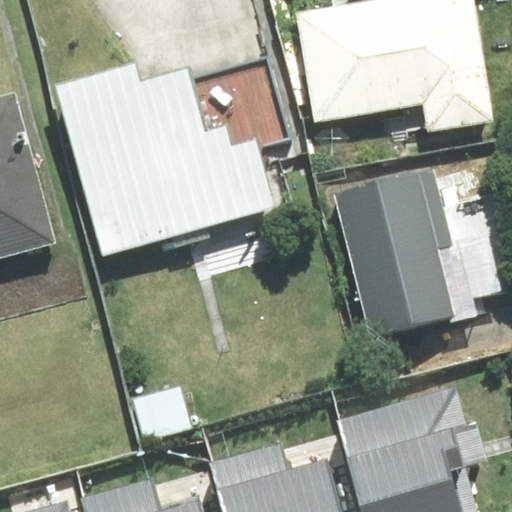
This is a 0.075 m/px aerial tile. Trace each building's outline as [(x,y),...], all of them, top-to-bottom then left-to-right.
[(444,140),(511,127),(511,123),(489,0),(391,0),(307,15),(327,126),(438,106),(444,140)] [(152,59),(73,77),(113,249),(296,207),(276,122),(225,134),(212,75),(158,88),(152,59)] [(0,262),(65,246),(25,88),(0,93),(0,262)] [(384,340),(473,317),(453,242),(474,236),(455,164),(346,192),(384,340)] [(456,387),(339,419),(364,511),(475,511),(463,466),(486,460),(475,423),(466,425),(456,387)] [(199,426),(188,388),(141,400),(152,439),(199,426)] [(228,511),(340,511),(326,458),(285,469),(279,445),(215,462),(228,511)] [(151,481),(85,500),(88,511),(202,511),(198,498),(158,509),(151,481)]
